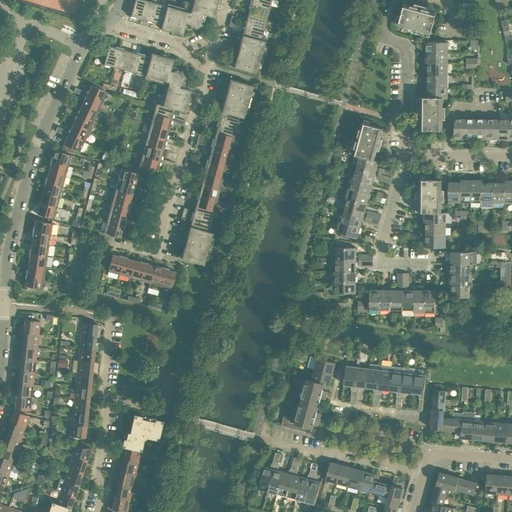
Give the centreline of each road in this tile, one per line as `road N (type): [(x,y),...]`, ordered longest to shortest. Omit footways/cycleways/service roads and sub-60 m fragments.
road 1 (residential): [(82,46),(36,143),(16,210),(0,368)]
road 2 (residential): [(116,240),(154,249),(203,74)]
road 3 (residential): [(96,511),(110,328)]
road 4 (residential): [(404,154),(406,51),(386,31),(393,0)]
road 5 (residential): [(423,472),(269,440)]
road 6 (residential): [(423,264),(384,262),(380,253),(404,154)]
